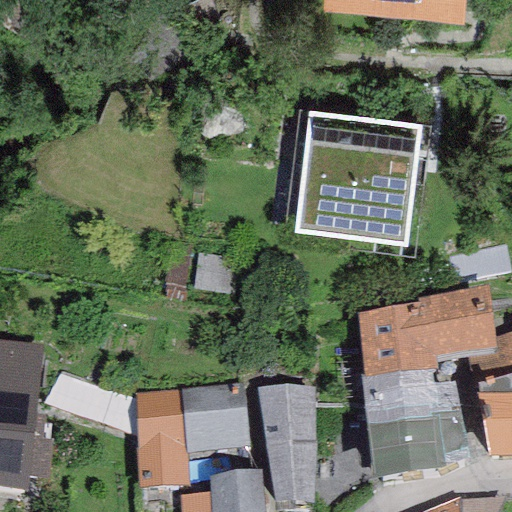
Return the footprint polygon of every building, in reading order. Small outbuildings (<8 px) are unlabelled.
[(419,111),(313,96),(296,215),(402,230),(419,111)] [(418,308),(357,318),(362,385),(430,380),(437,379),(435,365),(468,361),(494,357),(493,341),(487,292),(417,304),(418,308)] [(511,336),(493,341),(494,357),(468,361),(472,395),(477,393),(484,391),(511,380),(511,336)] [(39,348),(0,345),(0,494),(26,497),(27,483),(46,485),(51,422),(33,420),(39,348)] [(430,380),(362,385),(372,488),(437,478),(468,466),(454,390),(431,394),(430,380)] [(511,380),(484,391),(477,393),(490,465),(511,464),(511,380)] [(242,389),(134,397),(142,493),(186,489),(183,456),(247,451),(242,389)] [(313,393),(256,392),(273,511),(281,511),(314,510),(313,393)] [(263,511),(260,475),(208,481),(209,498),(179,502),(180,511),(263,511)]
